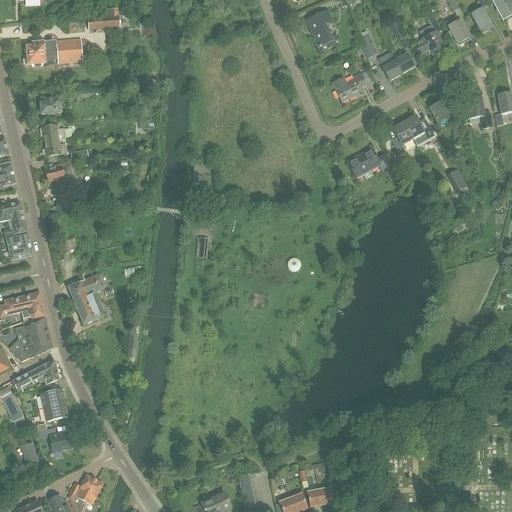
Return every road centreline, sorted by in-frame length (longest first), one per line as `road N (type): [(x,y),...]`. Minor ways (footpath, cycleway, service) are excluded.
road 1 (residential): [(326,135),(474,59),(511,49)]
road 2 (tertiary): [(46,269),(0,79)]
road 3 (residential): [(326,135),(266,0)]
road 4 (residential): [(0,511),(117,453)]
